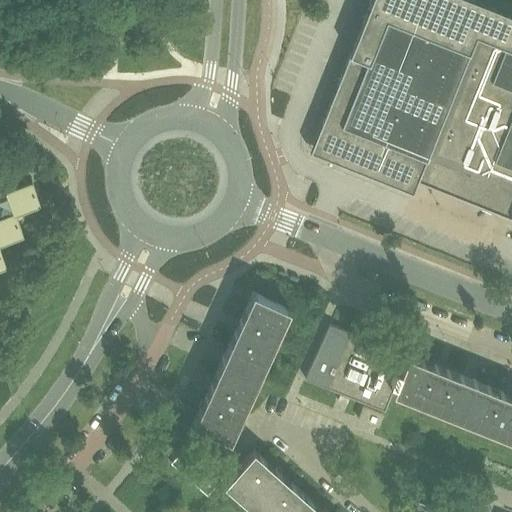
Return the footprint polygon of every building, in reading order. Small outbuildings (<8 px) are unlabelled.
[(511,13),(478,0),(370,0),(310,150),(412,192),(417,181),(511,218),(511,13)] [(0,216),(14,211),(17,219),(18,218),(39,203),(40,206),(42,206),(32,179),(27,181),(25,179),(18,184),(0,191),(0,216)] [(0,248),(0,250),(1,249),(22,234),(23,237),(24,236),(18,218),(17,219),(14,211),(0,216),(0,248)] [(252,290),(223,355),(259,372),(289,307),(252,290)] [(392,390),(406,354),(329,323),(304,377),(384,409),(392,390)] [(407,352),(406,354),(392,390),(458,416),(474,379),(407,352)] [(193,421),(196,423),(229,438),(259,372),(223,355),(193,421)] [(511,393),(474,379),(458,416),(511,437),(511,393)] [(358,418),(378,425),(383,413),(363,405),(358,418)] [(195,454),(186,446),(171,463),(179,470),(195,454)] [(253,447),(223,481),(258,511),(282,511),(302,491),(253,447)] [(203,462),(195,454),(179,470),(188,478),(203,462)] [(188,478),(197,486),(212,470),(203,462),(188,478)] [(221,478),(212,470),(197,486),(207,494),(221,478)] [(325,511),(323,510),(302,491),(282,511),(325,511)] [(405,509),(412,511),(427,511),(430,505),(409,497),(405,509)]
